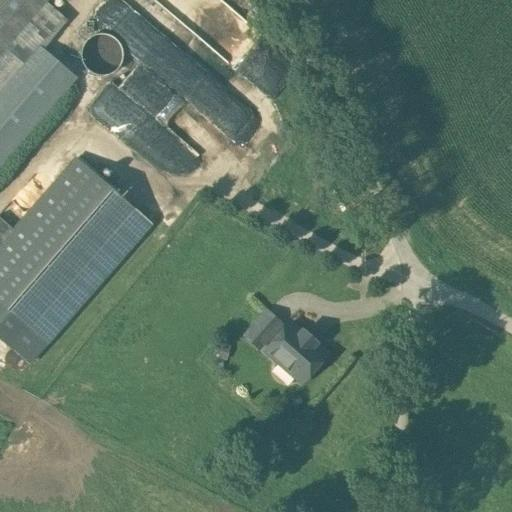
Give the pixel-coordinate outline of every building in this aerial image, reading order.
[(0,0),(0,54),(7,47),(46,0),(0,0)] [(193,108),(216,79),(138,17),(120,40),(143,58),(101,112),(167,164),(183,144),(221,173),(242,146),(193,108)] [(7,47),(0,54),(0,97),(28,65),(7,47)] [(0,158),(27,127),(70,78),(39,52),(28,65),(0,97),(0,158)] [(261,52),(242,74),(270,99),(289,76),(261,52)] [(14,231),(0,247),(0,306),(45,345),(150,224),(76,160),(14,231)] [(0,218),(0,247),(14,231),(0,218)] [(266,313),(245,336),(259,349),(280,325),(266,313)] [(289,324),(265,351),(302,383),(325,356),(314,345),(315,343),(302,332),(301,334),(289,324)]
